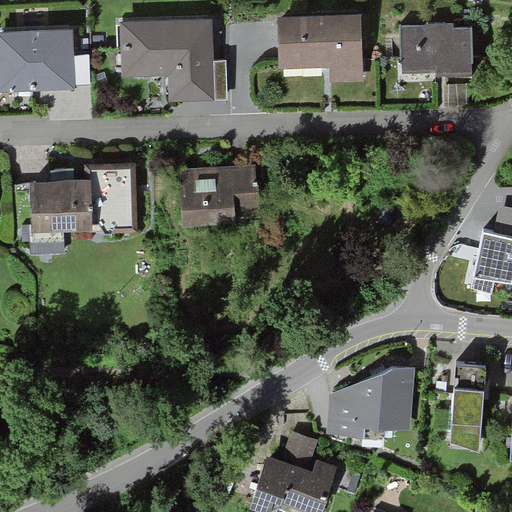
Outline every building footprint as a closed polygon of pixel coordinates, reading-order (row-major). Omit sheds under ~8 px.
[(332,78),(361,76),(359,17),(278,20),(280,67),(327,65),(332,65),(332,78)] [(171,98),(217,96),(214,23),(120,27),(122,76),(160,74),(170,74),(171,98)] [(432,72),(472,72),(471,27),(401,28),(401,73),(432,72)] [(0,89),(42,87),(74,85),(71,32),(0,36),(0,89)] [(35,233),(139,227),(135,166),(88,168),(88,181),(67,183),(32,185),(35,233)] [(186,230),(239,225),(238,214),(262,212),(258,166),(215,171),(180,174),(186,230)] [(511,208),(501,206),(495,233),(511,236),(511,208)] [(511,236),(495,233),(486,231),(474,284),(493,290),(496,278),(511,280),(511,236)] [(483,357),(454,355),(448,446),(467,447),(467,451),(477,452),(483,357)] [(364,421),(406,424),(410,364),(382,361),(328,390),(325,428),(362,430),(364,421)] [(304,458),(312,432),(291,425),(283,451),(304,458)] [(269,495),(317,511),(335,459),(315,452),(311,464),(266,448),(247,501),(265,507),(269,495)]
